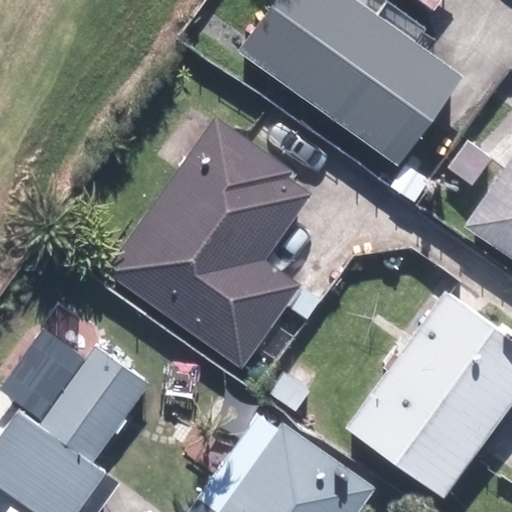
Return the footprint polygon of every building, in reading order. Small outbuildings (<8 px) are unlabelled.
[(285,0),(247,56),(403,164),(461,81),(345,0),(285,0)] [(410,0),(425,10),(432,0),(410,0)] [(216,132),(114,274),(241,365),(287,301),(245,271),(293,205),(275,193),(284,181),(216,132)] [(511,161),(466,226),(511,258),(511,161)] [(26,283),(55,299),(69,275),(41,259),(26,283)] [(346,438),(442,505),(511,406),(511,350),(442,302),(381,387),(355,369),(325,413),(351,432),(346,438)] [(18,411),(0,435),(0,491),(28,511),(99,511),(118,486),(89,466),(146,388),(98,351),(42,429),(18,411)] [(256,391),(283,408),(296,387),(270,370),(256,391)] [(285,436),(230,511),(352,511),(366,493),(285,436)]
